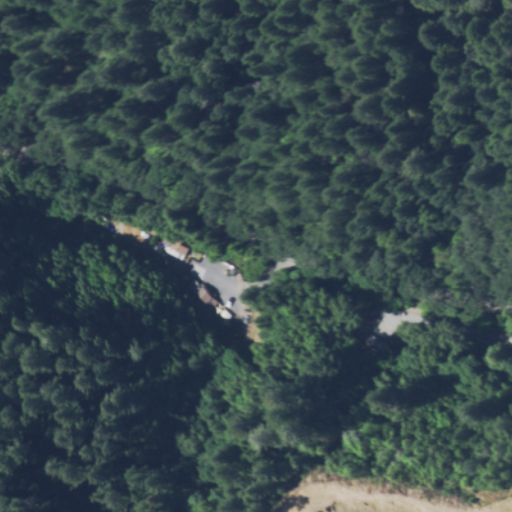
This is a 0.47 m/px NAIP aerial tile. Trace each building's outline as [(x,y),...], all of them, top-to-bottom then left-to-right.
[(146,235),(138,230),(142,223),(150,228),(146,235)] [(174,259),(153,249),(157,241),(162,243),(166,234),(182,241),(174,259)] [(161,271),(148,266),(151,259),(148,258),(149,254),(157,257),(156,260),(164,263),(161,271)] [(196,302),(191,296),(187,300),(177,289),(179,287),(184,292),(187,290),(189,293),(198,285),(205,294),(196,302)] [(389,314),(374,311),(376,304),(390,307),(389,314)] [(397,352),(369,346),(372,330),(399,335),(397,352)]
